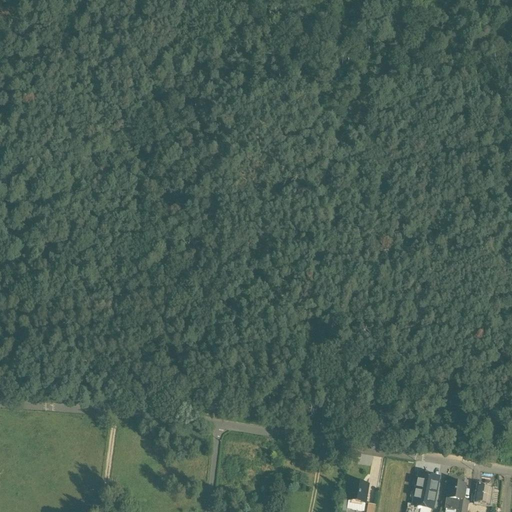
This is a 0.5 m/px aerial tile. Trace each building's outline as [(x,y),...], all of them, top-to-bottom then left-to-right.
[(420,475),(413,506),(421,508),(432,510),(438,479),(420,475)] [(465,486),(449,483),(447,499),(463,502),(465,486)] [(364,511),(368,487),(351,484),(347,510),(361,511),(364,511)] [(491,490),(478,488),(476,504),(489,506),(491,490)] [(463,502),(447,499),(445,509),(456,510),(461,511),(462,504),(463,502)]
